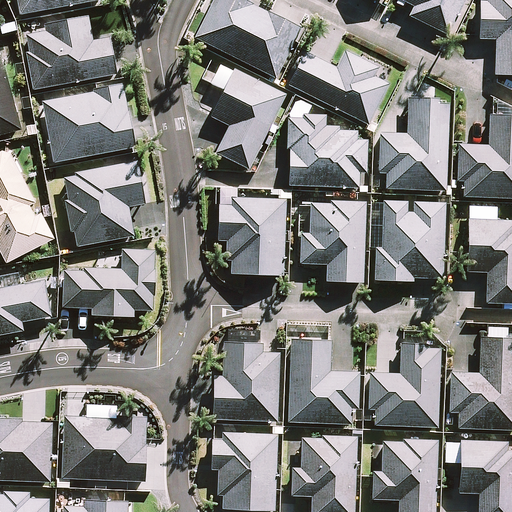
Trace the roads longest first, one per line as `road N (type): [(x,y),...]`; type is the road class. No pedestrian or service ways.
road 1 (residential): [(191,304),(184,191),(160,36)]
road 2 (residential): [(191,304),(455,317)]
road 3 (residential): [(311,0),(474,84)]
road 4 (residential): [(0,376),(73,365),(177,369)]
road 5 (residential): [(177,369),(176,477),(189,511)]
